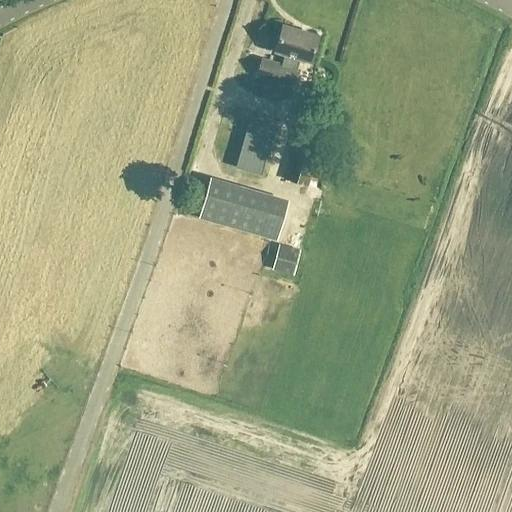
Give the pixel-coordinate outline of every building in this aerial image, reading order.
[(312,62),(319,36),(283,26),(276,53),(285,55),(282,67),(263,62),(259,78),(298,87),(302,72),(298,71),(302,59),(312,62)] [(273,128),(249,121),(236,166),(260,173),(273,128)] [(316,134),(325,137),(329,128),(319,125),(316,134)] [(308,187),(318,152),(295,145),(285,180),(308,187)] [(277,241),(286,209),(207,187),(198,218),(277,241)] [(280,246),(277,258),(286,260),(283,272),(293,274),(299,251),(280,246)]
